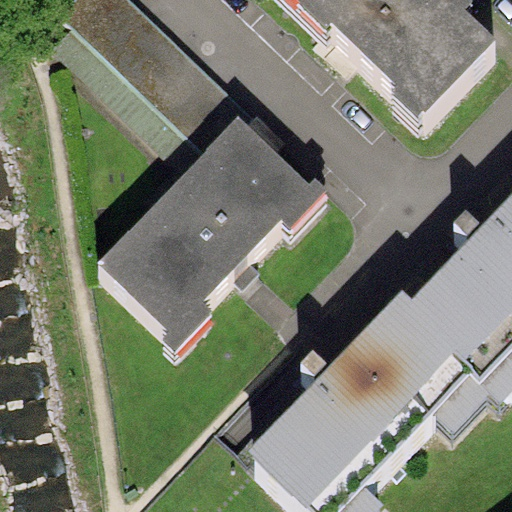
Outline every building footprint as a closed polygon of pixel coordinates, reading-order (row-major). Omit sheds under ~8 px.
[(45,0),(48,8),(59,18),(76,0),(45,0)] [(249,115),(129,0),(76,0),(59,18),(72,31),(53,51),(185,180),(239,125),(249,115)] [(287,0),(302,14),(315,0),(287,0)] [(315,0),(302,14),(325,37),(332,31),(399,96),(393,103),(420,129),(497,51),(465,20),(473,13),(459,0),(442,0),(315,0)] [(274,158),(239,125),(185,180),(98,271),(170,340),(163,347),(175,358),(214,319),(203,311),(282,230),(291,237),(330,198),(282,152),(274,158)] [(511,209),(412,312),(460,358),(454,365),(471,381),(481,390),(511,357),(511,209)] [(412,312),(403,304),(249,467),(297,511),(347,511),(471,381),(454,365),(460,358),(412,312)]
